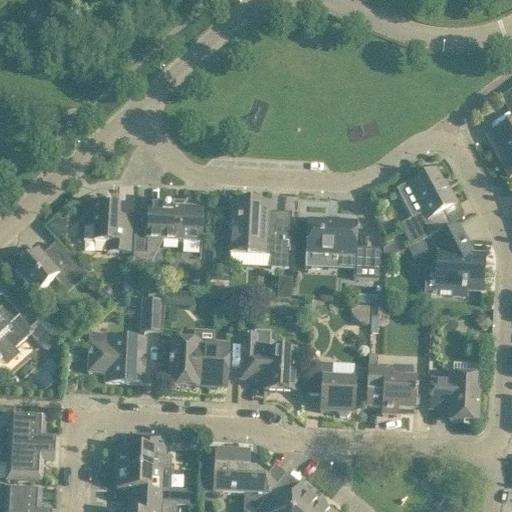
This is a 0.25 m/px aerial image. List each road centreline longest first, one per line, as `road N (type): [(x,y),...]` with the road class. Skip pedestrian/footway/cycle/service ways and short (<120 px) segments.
road 1 (residential): [(497,456),(507,247),(457,152),(431,142),(359,183),(182,172),(128,118)]
road 2 (residential): [(71,511),(74,414),(240,419),(286,444),(497,456)]
road 3 (tertiary): [(324,0),(422,38),(511,26)]
road 4 (tertiary): [(128,118),(234,23),(277,0)]
road 5 (tertiary): [(0,235),(128,118)]
